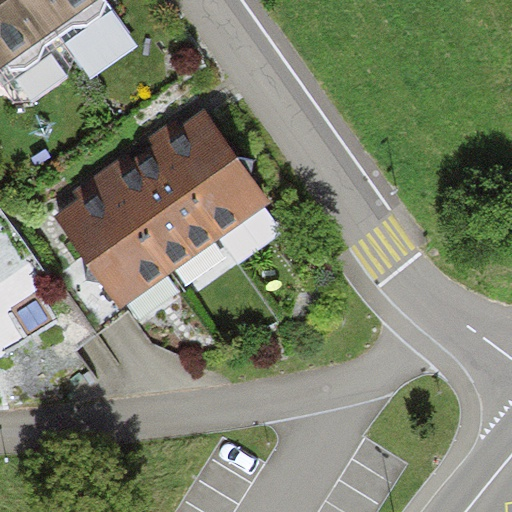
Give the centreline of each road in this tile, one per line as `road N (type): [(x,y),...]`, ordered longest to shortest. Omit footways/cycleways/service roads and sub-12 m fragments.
road 1 (residential): [(471,344),(346,388),(175,421),(0,439)]
road 2 (residential): [(471,344),(370,247),(202,0)]
